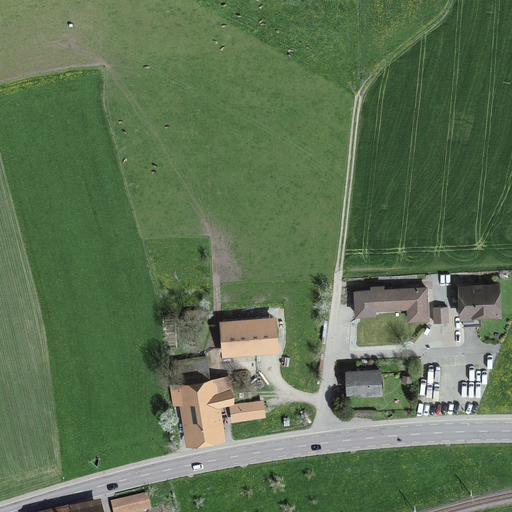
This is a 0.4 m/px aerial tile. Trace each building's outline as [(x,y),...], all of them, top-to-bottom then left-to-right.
[(462,288),(464,325),(481,325),(481,314),(498,313),(497,286),(462,288)] [(426,287),(355,291),(356,315),(374,314),(374,309),(414,306),(415,319),(428,318),(426,287)] [(448,306),(433,307),(434,322),(448,321),(448,306)] [(222,321),(225,346),(275,339),(271,314),(222,321)] [(186,403),(191,439),(218,435),(214,404),(231,402),(231,401),(232,401),(231,384),(223,385),(222,380),(210,382),(207,356),(174,361),(176,376),(182,376),(183,386),(171,388),(174,405),(186,403)] [(347,371),(348,392),(363,392),(363,394),(381,393),(379,369),(347,371)] [(258,398),(229,403),(231,418),(260,413),(258,398)] [(113,511),(127,511),(149,507),(146,495),(111,503),(113,511)]
